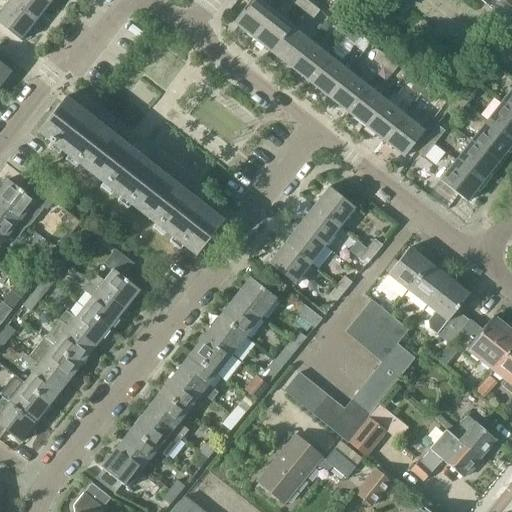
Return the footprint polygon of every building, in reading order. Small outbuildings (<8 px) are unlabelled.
[(48,0),(9,0),(9,1),(36,22),(51,2),(48,0)] [(250,0),(233,22),(252,38),(273,11),(258,0),(250,0)] [(297,0),(294,4),(303,11),(310,3),(305,0),(297,0)] [(342,0),(336,0),(328,10),(336,17),(347,3),(342,0)] [(36,22),(9,1),(0,11),(0,25),(21,41),(36,22)] [(491,10),(504,19),(510,11),(497,1),(491,10)] [(310,3),(303,11),(313,19),(319,11),(310,3)] [(252,38),(271,52),(292,26),(273,11),(252,38)] [(335,30),(344,37),(351,29),(342,21),(335,30)] [(271,52),(290,68),(311,41),(292,26),(271,52)] [(351,29),(344,37),(353,45),(360,36),(351,29)] [(290,68),(308,82),(329,56),(311,41),(290,68)] [(497,47),(487,60),(495,67),(506,54),(497,47)] [(372,60),(381,67),(388,59),(378,51),(372,60)] [(308,82),(327,97),(348,71),(329,56),(308,82)] [(388,59),(381,67),(391,74),(398,66),(388,59)] [(495,67),(487,60),(476,74),(485,80),(495,67)] [(0,63),(0,85),(11,72),(0,63)] [(327,97),(346,112),(367,86),(348,71),(327,97)] [(410,89),(419,97),(426,88),(417,80),(410,89)] [(346,112),(365,127),(386,101),(367,86),(346,112)] [(467,86),(456,99),(465,105),(475,92),(467,86)] [(426,88),(419,97),(428,104),(435,95),(426,88)] [(511,89),(502,102),(511,110),(511,89)] [(38,132),(65,153),(93,117),(66,96),(38,132)] [(465,105),(456,99),(446,112),(454,119),(465,105)] [(365,127),(384,142),(405,116),(386,101),(365,127)] [(511,110),(502,102),(486,122),(511,142),(511,110)] [(405,116),(384,142),(403,157),(424,131),(405,116)] [(65,153),(91,174),(119,138),(93,117),(65,153)] [(511,142),(486,122),(471,141),(497,163),(506,152),(509,154),(511,150),(511,142)] [(436,125),(426,138),(434,144),(444,131),(436,125)] [(91,174),(118,195),(146,159),(119,138),(91,174)] [(434,144),(426,138),(415,151),(423,158),(434,144)] [(471,141),(456,161),(485,184),(492,176),(489,174),(497,163),(471,141)] [(118,195),(145,216),(173,180),(146,159),(118,195)] [(485,184),(456,161),(440,181),(466,202),(475,190),(479,193),(485,184)] [(8,179),(0,189),(0,207),(26,228),(27,227),(28,227),(43,208),(46,210),(53,202),(24,178),(17,187),(8,179)] [(145,216),(171,237),(199,201),(173,180),(145,216)] [(328,186),(313,205),(340,227),(355,207),(328,186)] [(199,201),(171,237),(195,256),(223,220),(199,201)] [(313,206),(298,225),(325,246),(340,227),(313,206)] [(0,207),(0,238),(3,242),(4,241),(11,247),(26,228),(0,207)] [(70,215),(63,224),(73,231),(80,223),(70,215)] [(298,225),(283,244),(310,265),(325,246),(298,225)] [(59,238),(52,246),(58,251),(64,243),(59,238)] [(374,239),(366,249),(374,255),(381,246),(374,239)] [(374,255),(366,249),(359,243),(355,240),(348,249),(366,264),(374,255)] [(58,251),(52,246),(48,242),(41,251),(51,259),(58,251)] [(310,265),(283,244),(268,263),(295,284),(310,265)] [(387,275),(407,290),(428,264),(409,248),(387,275)] [(68,249),(59,260),(66,266),(75,255),(68,249)] [(95,274),(88,283),(124,312),(139,292),(123,279),(130,270),(112,255),(105,265),(112,271),(104,281),(95,274)] [(59,260),(43,279),(51,286),(66,266),(59,260)] [(407,290),(427,306),(448,279),(428,264),(407,290)] [(29,267),(16,284),(26,291),(39,274),(29,267)] [(344,277),(336,286),(343,292),(351,283),(344,277)] [(250,278),(234,297),(261,319),(277,299),(250,278)] [(43,279),(29,298),(37,304),(51,286),(43,279)] [(449,346),(460,332),(469,321),(456,311),(468,295),(448,279),(427,306),(435,312),(428,321),(429,328),(435,334),(449,346)] [(91,297),(82,309),(109,331),(124,312),(88,283),(82,291),(91,297)] [(26,291),(16,284),(10,291),(20,298),(26,291)] [(343,292),(336,286),(328,295),(336,301),(343,292)] [(234,297),(219,316),(246,338),(261,319),(234,297)] [(37,304),(29,298),(22,307),(30,313),(37,304)] [(370,301),(360,315),(368,322),(377,329),(379,325),(386,331),(394,320),(370,301)] [(299,317),(294,323),(305,331),(309,325),(313,329),(321,319),(302,304),(295,314),(299,317)] [(66,311),(58,321),(94,349),(109,331),(82,309),(75,318),(66,311)] [(345,334),(353,340),(368,322),(360,315),(345,334)] [(219,316),(204,336),(231,357),(246,338),(219,316)] [(465,351),(492,372),(511,347),(511,332),(492,317),(482,330),(473,342),(465,351)] [(396,344),(407,331),(394,320),(386,331),(379,325),(377,329),(387,337),(396,344)] [(58,321),(43,339),(79,368),(94,349),(58,321)] [(460,332),(473,342),(482,330),(469,321),(460,332)] [(353,340),(363,348),(377,329),(368,322),(353,340)] [(7,325),(0,334),(8,341),(15,331),(7,325)] [(363,348),(372,355),(387,337),(377,329),(363,348)] [(298,332),(290,342),(297,349),(305,339),(298,332)] [(204,336),(189,355),(216,376),(231,357),(204,336)] [(372,355),(382,363),(397,345),(396,344),(387,337),(372,355)] [(38,364),(38,365),(65,387),(79,368),(43,339),(29,357),(38,364)] [(290,342),(274,361),(282,367),(297,349),(290,342)] [(397,345),(382,363),(374,373),(392,387),(415,359),(397,345)] [(511,347),(492,372),(511,388),(511,347)] [(189,355),(175,373),(201,394),(202,394),(211,401),(217,393),(208,386),(216,376),(189,355)] [(274,361),(260,379),(267,385),(282,367),(274,361)] [(14,375),(13,377),(50,406),(65,387),(38,365),(24,383),(14,375)] [(175,373),(160,392),(187,413),(201,394),(175,373)] [(374,373),(368,381),(386,395),(392,387),(374,373)] [(248,393),(243,399),(251,405),(267,385),(260,379),(255,375),(243,390),(248,393)] [(300,375),(286,393),(294,400),(309,382),(300,375)] [(0,395),(8,402),(8,403),(35,424),(50,406),(13,377),(0,392),(0,395)] [(368,381),(360,392),(378,406),(386,395),(368,381)] [(309,382),(294,400),(303,407),(318,389),(312,384),(309,382)] [(476,390),(483,397),(492,388),(484,382),(476,390)] [(318,389),(303,407),(312,414),(327,395),(323,393),(318,389)] [(160,392),(145,411),(181,439),(188,430),(179,423),(187,413),(160,392)] [(360,392),(352,401),(370,415),(378,406),(360,392)] [(327,395),(312,414),(321,421),(335,402),(327,395)] [(243,399),(229,417),(236,423),(251,405),(243,399)] [(352,401),(345,410),(363,424),(370,415),(352,401)] [(345,410),(335,402),(321,421),(348,443),(363,424),(345,410)] [(35,424),(8,403),(0,413),(0,441),(13,452),(20,444),(35,424)] [(407,428),(379,405),(369,418),(349,443),(366,457),(387,432),(398,440),(407,428)] [(145,411),(130,430),(157,451),(157,450),(166,457),(181,439),(145,411)] [(468,415),(451,435),(480,459),(496,441),(468,415)] [(236,423),(229,417),(222,425),(230,431),(236,423)] [(130,430),(115,449),(142,470),(157,451),(130,430)] [(451,435),(447,431),(436,443),(421,461),(420,460),(412,469),(425,481),(443,461),(463,479),(480,459),(451,435)] [(324,460),(321,458),(294,436),(256,483),(282,505),(315,465),(319,468),(328,470),(331,466),(346,478),(361,460),(339,442),(324,460)] [(199,453),(206,459),(214,449),(207,444),(199,453)] [(142,470),(115,449),(100,468),(103,470),(96,480),(114,494),(122,485),(127,489),(142,470)] [(206,459),(199,453),(192,462),(199,467),(206,459)] [(353,494),(370,507),(390,481),(374,469),(353,494)] [(176,481),(168,491),(175,497),(184,487),(176,481)] [(102,511),(103,509),(110,499),(92,484),(74,508),(74,511),(102,511)] [(175,497),(168,491),(160,501),(167,507),(175,497)] [(201,511),(184,498),(172,511),(201,511)]
